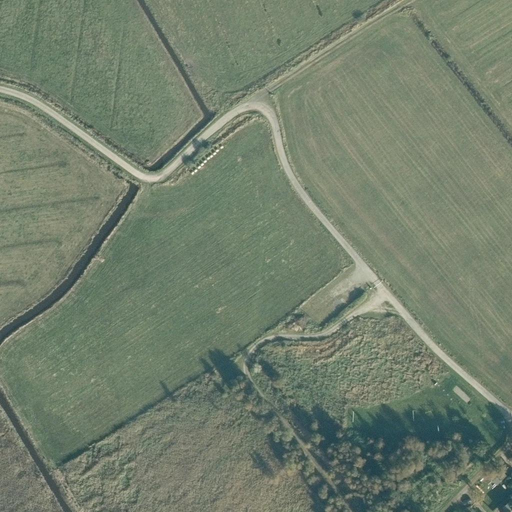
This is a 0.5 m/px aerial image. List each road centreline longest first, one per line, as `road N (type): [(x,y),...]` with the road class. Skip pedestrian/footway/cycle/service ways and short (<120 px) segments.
road 1 (unclassified): [(0,90),(37,105),(143,180),(177,168),(243,110),(261,110),(276,124),(290,176),(369,277)]
road 2 (track): [(380,290),(307,338),(265,341),(243,358),(241,371),(349,511)]
road 3 (track): [(511,420),(439,360),(369,277)]
